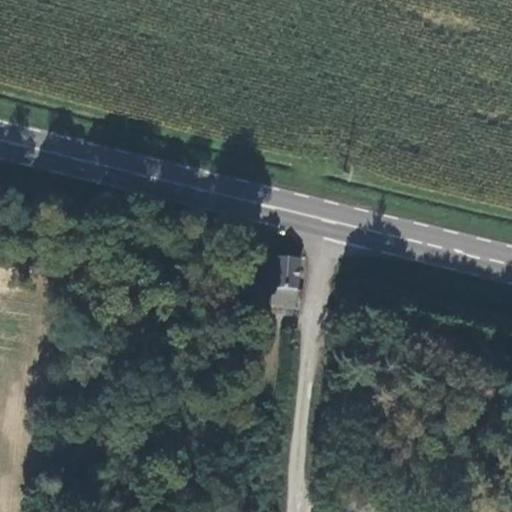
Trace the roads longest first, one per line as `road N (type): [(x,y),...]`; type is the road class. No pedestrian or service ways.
road 1 (primary): [(0,139),(329,219)]
road 2 (unclassified): [(329,219),(316,279),(296,511)]
road 3 (primary): [(329,219),(511,265)]
